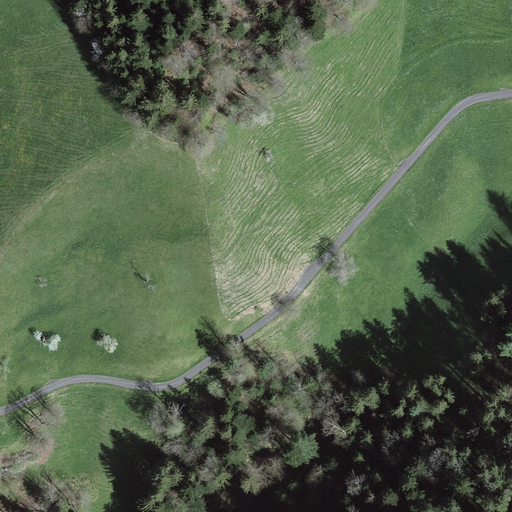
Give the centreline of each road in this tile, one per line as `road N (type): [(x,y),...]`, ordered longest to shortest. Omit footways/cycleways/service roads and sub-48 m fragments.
road 1 (track): [(0,411),(76,379),(156,387),(178,380),(279,308),(457,109),(511,93)]
road 2 (track): [(349,0),(272,76),(230,96),(180,142),(161,138),(136,115),(64,0)]
